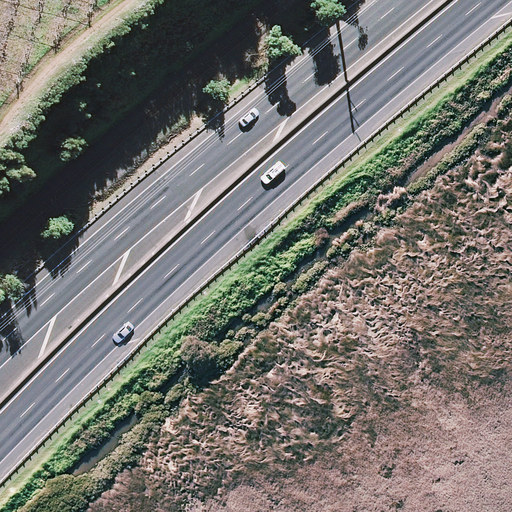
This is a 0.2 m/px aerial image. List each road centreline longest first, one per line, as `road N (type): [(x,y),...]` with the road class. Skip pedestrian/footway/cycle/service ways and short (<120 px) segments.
road 1 (trunk): [(488,0),(314,152),(0,465)]
road 2 (trunk): [(0,381),(230,140),(402,0)]
